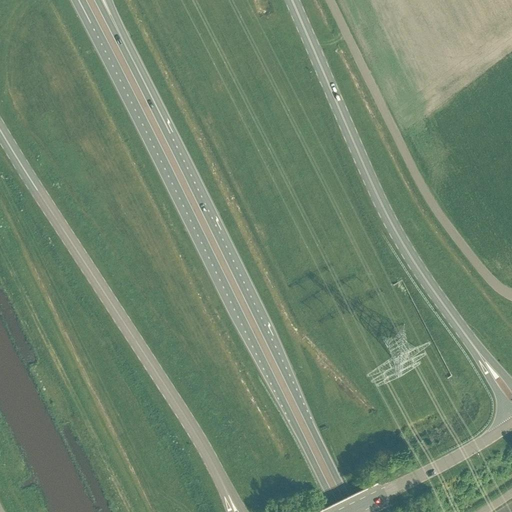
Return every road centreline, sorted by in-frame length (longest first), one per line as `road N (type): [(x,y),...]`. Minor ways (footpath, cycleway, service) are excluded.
road 1 (trunk): [(93,21),(337,511)]
road 2 (trunk): [(511,399),(383,210),(292,0)]
road 3 (trunk): [(0,127),(196,434),(235,511)]
road 4 (trunk): [(352,511),(166,134)]
road 5 (unclassified): [(511,294),(491,282),(423,188),(331,0)]
road 6 (tertiary): [(348,511),(511,424)]
road 7 (trunk): [(166,134),(94,0)]
road 8 (trunk): [(166,134),(109,0)]
